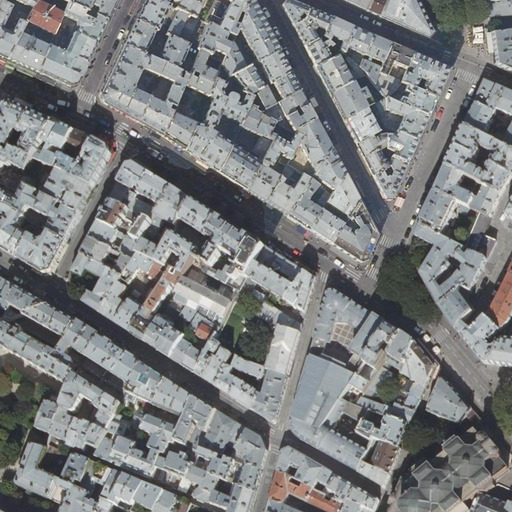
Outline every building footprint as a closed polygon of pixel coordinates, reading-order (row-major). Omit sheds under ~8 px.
[(68,3),(61,0),(37,0),(33,9),(30,13),(7,60),(20,65),(37,73),(57,27),(60,20),(68,3)] [(13,0),(33,9),(37,0),(13,0)] [(61,0),(68,3),(107,22),(115,4),(116,0),(61,0)] [(169,6),(166,5),(156,0),(144,0),(141,8),(134,21),(156,30),(157,31),(169,6)] [(156,0),(166,5),(168,0),(172,0),(178,3),(175,9),(177,10),(195,18),(203,0),(156,0)] [(215,0),(204,23),(207,24),(212,26),(223,0),(227,0),(229,2),(217,28),(234,37),(238,29),(239,26),(234,24),(239,12),(244,14),(250,0),(215,0)] [(265,26),(251,0),(250,0),(244,14),(239,26),(238,29),(245,41),(241,43),(245,50),(248,48),(254,60),(243,65),(232,43),(231,45),(224,62),(221,67),(226,76),(223,79),(218,74),(215,81),(220,83),(279,51),(265,26)] [(301,15),(306,17),(309,9),(287,0),(282,6),(288,16),(293,26),(301,22),(299,18),(301,15)] [(341,0),(366,11),(370,0),(341,0)] [(370,0),(366,11),(374,15),(428,38),(433,32),(419,3),(417,0),(370,0)] [(511,1),(506,1),(497,2),(487,3),(489,18),(511,15),(511,0),(511,1)] [(12,7),(1,2),(0,5),(0,56),(7,60),(30,13),(27,11),(26,14),(21,12),(14,29),(10,34),(1,29),(12,7)] [(107,22),(68,3),(60,20),(64,21),(66,17),(77,22),(77,23),(77,25),(76,25),(71,34),(95,45),(101,34),(107,22)] [(331,19),(309,9),(306,17),(304,21),(301,22),(293,26),(299,37),(305,48),(322,38),(323,37),(331,19)] [(197,19),(195,18),(177,10),(165,35),(168,36),(185,44),(197,19)] [(354,28),(331,19),(323,37),(328,42),(330,37),(342,42),(338,50),(342,53),(343,53),(354,28)] [(143,55),(156,30),(134,21),(129,33),(123,46),(143,55)] [(217,28),(212,26),(207,24),(196,49),(199,50),(208,54),(210,55),(213,50),(221,54),(218,59),(224,62),(231,45),(224,42),(226,37),(233,40),(234,37),(217,28)] [(86,65),(95,45),(71,34),(69,33),(68,35),(72,37),(64,52),(61,53),(53,49),(62,29),(57,27),(37,73),(52,79),(69,87),(76,85),(86,65)] [(372,36),(354,28),(343,53),(359,67),(362,61),(364,56),(372,36)] [(511,30),(490,33),(492,51),(494,64),(501,67),(511,72),(511,30)] [(196,49),(185,44),(168,36),(156,61),(163,64),(188,75),(192,65),(189,63),(186,70),(180,67),(188,50),(197,54),(199,50),(196,49)] [(390,44),(372,36),(364,56),(382,63),(390,44)] [(328,42),(323,37),(322,38),(305,48),(310,58),(315,67),(331,59),(326,49),(329,47),(330,49),(334,46),(328,42)] [(416,55),(390,44),(382,63),(380,68),(373,85),(385,99),(385,100),(401,84),(415,90),(419,81),(422,82),(432,62),(416,55)] [(156,61),(143,55),(123,46),(111,70),(99,95),(102,102),(118,111),(138,123),(148,98),(133,91),(132,86),(139,72),(143,70),(154,75),(151,82),(154,84),(157,76),(163,64),(156,61)] [(208,54),(199,50),(197,54),(192,65),(188,75),(184,85),(209,96),(215,81),(218,74),(202,66),(208,54)] [(230,84),(236,81),(240,87),(242,89),(240,93),(244,95),(247,96),(265,87),(271,84),(290,73),(285,62),(279,51),(220,83),(228,87),(230,84)] [(359,67),(343,53),(342,53),(341,54),(359,79),(365,75),(359,67)] [(331,59),(315,67),(329,94),(352,82),(337,56),(331,59)] [(362,61),(359,67),(365,75),(373,85),(380,68),(362,61)] [(432,62),(422,82),(425,83),(421,92),(437,99),(442,87),(450,69),(432,62)] [(184,85),(188,75),(163,64),(157,76),(171,83),(162,105),(158,103),(159,103),(148,98),(138,123),(149,129),(162,136),(176,103),(184,85)] [(293,78),(290,73),(271,84),(281,101),(300,91),(293,78)] [(365,75),(359,79),(366,92),(361,94),(360,91),(358,92),(353,82),(352,82),(329,94),(344,121),(367,109),(371,106),(370,103),(365,105),(361,98),(367,95),(373,105),(385,99),(373,85),(365,75)] [(228,87),(220,83),(215,81),(209,96),(210,98),(211,99),(212,99),(200,126),(199,125),(197,125),(196,125),(184,151),(209,167),(218,173),(230,144),(224,140),(221,134),(212,132),(219,115),(240,123),(248,105),(251,98),(247,96),(244,95),(241,104),(240,104),(238,105),(235,103),(236,102),(236,101),(236,99),(236,98),(235,97),(230,94),(232,89),(228,87)] [(477,102),(475,105),(496,115),(498,111),(511,117),(511,94),(503,90),(486,82),(477,102)] [(433,108),(437,99),(421,92),(415,90),(401,84),(385,100),(428,118),(433,108)] [(274,105),(265,87),(247,96),(251,98),(259,102),(256,108),(254,111),(258,113),(272,106),(274,105)] [(306,102),(300,91),(281,101),(277,104),(284,118),(308,106),(306,102)] [(385,99),(373,105),(371,106),(376,116),(375,118),(373,120),(367,109),(344,121),(356,144),(372,135),(379,132),(374,123),(376,122),(380,123),(382,126),(382,130),(386,128),(386,119),(385,111),(385,99)] [(385,100),(385,99),(385,111),(402,118),(399,125),(386,119),(386,128),(386,129),(396,133),(418,142),(420,137),(422,132),(428,118),(385,100)] [(180,105),(176,103),(162,136),(172,143),(184,151),(196,125),(177,117),(176,114),(180,105)] [(17,131),(23,134),(32,112),(21,107),(14,104),(7,106),(0,118),(0,143),(7,146),(9,147),(17,131)] [(256,108),(248,105),(240,123),(239,126),(238,126),(260,137),(251,152),(255,155),(253,159),(242,152),(239,146),(237,149),(230,144),(218,173),(231,180),(246,190),(275,136),(269,133),(274,122),(258,113),(254,111),(256,108)] [(496,115),(475,105),(470,117),(465,128),(485,138),(488,132),(491,133),(492,130),(489,129),(491,125),(498,128),(501,127),(508,130),(511,123),(496,115)] [(280,120),(272,106),(258,113),(274,122),(275,123),(280,120)] [(310,110),(308,106),(284,118),(280,120),(275,123),(280,126),(292,132),(315,120),(310,110)] [(44,117),(32,112),(23,134),(30,137),(22,153),(35,159),(41,147),(38,142),(39,139),(45,141),(55,122),(44,117)] [(322,133),(315,120),(292,132),(301,138),(298,144),(299,147),(304,145),(305,145),(305,147),(306,148),(302,150),(301,150),(314,174),(331,149),(322,133)] [(60,124),(55,122),(45,141),(43,144),(46,146),(47,144),(50,146),(48,150),(41,147),(35,159),(44,163),(65,126),(60,124)] [(72,129),(65,126),(44,163),(56,169),(61,159),(52,155),(54,152),(55,153),(60,150),(65,153),(76,131),(72,129)] [(301,138),(292,132),(280,126),(275,136),(246,190),(256,196),(266,202),(282,173),(278,171),(275,176),(265,169),(267,166),(271,168),(278,154),(278,153),(282,155),(281,156),(289,160),(298,144),(301,138)] [(485,138),(465,128),(461,138),(456,149),(478,160),(481,153),(480,151),(481,149),(497,157),(499,157),(498,159),(496,160),(491,167),(511,177),(511,152),(504,148),(485,138)] [(85,135),(76,131),(65,153),(61,159),(56,169),(60,171),(76,179),(83,166),(67,158),(69,153),(82,159),(83,157),(86,158),(96,140),(85,135)] [(392,135),(386,135),(394,154),(391,158),(407,165),(413,153),(418,142),(396,133),(395,137),(392,135)] [(374,139),(372,135),(356,144),(369,169),(373,177),(382,172),(387,169),(388,168),(388,167),(388,166),(391,158),(394,154),(386,135),(379,136),(374,139)] [(96,140),(86,158),(83,166),(76,179),(95,189),(103,174),(112,155),(110,148),(102,144),(96,140)] [(7,146),(0,143),(0,174),(20,186),(21,186),(24,180),(4,169),(6,166),(10,167),(11,167),(12,167),(13,166),(14,165),(28,172),(35,159),(22,153),(14,149),(11,154),(5,151),(7,146)] [(337,161),(331,149),(314,174),(313,177),(332,192),(344,174),(337,161)] [(478,160),(456,149),(452,158),(447,168),(466,178),(485,187),(502,196),(509,184),(511,179),(511,177),(491,167),(489,171),(490,173),(488,177),(487,176),(473,168),(474,165),(476,165),(478,160)] [(401,180),(407,165),(391,158),(388,166),(392,173),(390,178),(388,177),(385,178),(382,172),(373,177),(380,189),(385,199),(393,198),(401,180)] [(151,174),(143,169),(135,164),(129,165),(118,187),(111,201),(130,211),(151,174)] [(287,216),(310,181),(285,166),(282,173),(266,202),(275,209),(287,216)] [(466,178),(447,168),(442,181),(436,193),(450,200),(452,195),(458,198),(456,202),(458,204),(482,215),(492,219),(496,209),(502,196),(485,187),(479,201),(460,192),(466,178)] [(81,216),(88,204),(95,189),(76,179),(60,171),(46,198),(81,216)] [(0,206),(4,209),(5,207),(9,209),(13,201),(14,198),(0,190),(0,181),(1,182),(1,183),(17,193),(20,186),(0,174),(0,206)] [(155,222),(158,217),(173,188),(163,182),(151,174),(130,211),(154,223),(155,222)] [(352,188),(344,174),(332,192),(330,196),(325,204),(327,205),(340,214),(347,219),(359,201),(352,188)] [(24,180),(21,186),(26,188),(33,192),(38,182),(26,176),(24,180)] [(330,196),(317,186),(314,184),(310,181),(287,216),(298,223),(308,230),(320,212),(323,207),(325,204),(330,196)] [(41,196),(33,192),(26,188),(17,204),(13,201),(9,209),(25,219),(30,209),(54,221),(51,226),(45,223),(42,229),(44,230),(51,234),(67,244),(73,232),(81,216),(46,198),(42,204),(37,202),(41,196)] [(186,196),(173,188),(158,217),(171,224),(162,241),(169,245),(178,230),(178,229),(193,201),(186,196)] [(450,200),(436,193),(435,196),(423,222),(427,230),(443,238),(452,218),(454,218),(455,215),(454,214),(458,204),(456,202),(450,200)] [(149,233),(154,223),(130,211),(111,201),(106,212),(100,223),(143,244),(144,241),(149,233)] [(178,230),(169,245),(166,252),(159,264),(173,271),(187,278),(188,278),(202,251),(177,235),(180,233),(184,226),(184,223),(202,234),(201,235),(201,237),(201,239),(202,240),(203,241),(205,243),(206,243),(220,218),(205,208),(193,201),(178,229),(178,230)] [(363,209),(359,201),(347,219),(331,244),(344,253),(359,262),(366,259),(377,235),(363,209)] [(25,219),(9,209),(5,207),(4,209),(0,216),(7,220),(3,226),(0,224),(0,247),(1,249),(19,259),(32,238),(26,234),(28,232),(25,231),(24,233),(19,230),(26,219),(25,219)] [(331,244),(347,219),(340,214),(335,221),(320,212),(308,230),(321,237),(331,244)] [(486,232),(492,219),(482,215),(466,250),(476,256),(484,237),(486,232)] [(239,273),(248,257),(245,255),(254,240),(246,234),(220,218),(206,243),(204,246),(204,247),(202,251),(188,278),(187,278),(180,290),(174,301),(188,309),(200,317),(208,322),(222,331),(236,302),(232,300),(236,293),(225,288),(222,294),(205,284),(209,275),(211,275),(211,276),(228,286),(228,285),(236,272),(239,273)] [(155,222),(154,223),(149,233),(155,237),(161,225),(155,222)] [(471,294),(486,262),(496,242),(484,237),(476,256),(466,250),(443,238),(427,230),(423,222),(416,237),(438,249),(422,275),(437,301),(441,308),(459,293),(467,303),(471,294)] [(135,250),(139,252),(143,244),(100,223),(95,233),(92,239),(134,261),(138,254),(134,252),(135,250)] [(39,227),(38,227),(36,231),(32,238),(19,259),(30,266),(45,275),(52,273),(60,258),(67,244),(51,234),(46,243),(43,244),(37,240),(44,230),(42,229),(39,227)] [(83,257),(124,278),(134,261),(92,239),(87,249),(83,257)] [(259,243),(254,240),(245,255),(248,257),(239,273),(236,272),(228,285),(241,292),(266,247),(259,243)] [(144,241),(143,244),(139,252),(138,254),(159,264),(166,252),(153,246),(155,243),(153,242),(151,245),(144,241)] [(266,247),(241,292),(236,302),(273,326),(301,334),(304,326),(267,303),(263,312),(248,303),(258,284),(276,296),(274,300),(279,303),(282,300),(286,302),(287,301),(300,309),(298,311),(302,313),(303,311),(307,314),(317,279),(299,268),(282,257),(266,247)] [(138,254),(134,261),(124,278),(101,314),(110,320),(124,329),(131,333),(158,293),(152,289),(146,298),(146,300),(142,307),(133,301),(133,300),(132,300),(128,305),(120,300),(140,269),(164,285),(173,271),(159,264),(138,254)] [(124,278),(83,257),(78,266),(73,276),(74,281),(75,281),(76,281),(77,281),(78,280),(80,280),(81,278),(84,279),(87,272),(102,279),(101,280),(101,282),(103,284),(96,297),(89,293),(88,296),(86,296),(85,295),(82,296),(80,296),(78,297),(79,300),(93,309),(101,314),(124,278)] [(187,278),(173,271),(164,285),(158,293),(131,333),(146,343),(159,351),(174,329),(182,318),(188,309),(174,301),(163,318),(162,317),(155,327),(150,324),(173,288),(172,286),(180,290),(187,278)] [(509,324),(511,318),(511,275),(499,298),(491,312),(487,317),(502,331),(509,324)] [(0,277),(0,330),(6,325),(8,323),(20,319),(18,317),(9,313),(4,320),(0,317),(0,289),(6,292),(3,299),(0,297),(0,311),(0,312),(1,310),(8,313),(11,307),(20,289),(11,284),(0,277)] [(26,293),(20,289),(11,307),(27,316),(51,307),(26,293)] [(355,356),(367,363),(390,326),(382,321),(365,310),(362,308),(333,293),(329,297),(326,311),(320,327),(315,341),(325,344),(330,346),(336,326),(346,326),(356,331),(362,338),(352,354),(355,356)] [(473,312),(467,303),(459,293),(441,308),(448,316),(459,330),(464,324),(467,319),(473,312)] [(273,326),(236,302),(222,331),(215,345),(214,345),(214,346),(213,348),(209,355),(207,358),(198,375),(202,378),(204,380),(214,361),(211,360),(214,355),(217,356),(221,349),(222,349),(230,334),(236,337),(229,348),(252,361),(268,330),(278,335),(268,370),(289,378),(301,334),(273,326)] [(51,307),(27,316),(24,317),(36,323),(34,327),(37,328),(38,325),(67,342),(79,323),(63,314),(51,307)] [(195,325),(200,317),(188,309),(182,318),(195,325)] [(201,336),(208,322),(200,317),(195,325),(191,330),(201,336)] [(479,325),(473,331),(464,324),(459,330),(476,352),(484,364),(489,364),(508,337),(502,331),(487,317),(479,325)] [(215,345),(222,331),(208,322),(201,336),(194,347),(184,367),(191,371),(198,375),(207,358),(196,351),(199,345),(198,344),(201,339),(214,346),(214,345),(215,345)] [(89,330),(79,323),(67,342),(62,350),(55,361),(75,374),(76,374),(81,367),(67,358),(73,349),(87,358),(101,337),(89,330)] [(6,325),(0,330),(0,346),(71,386),(75,374),(55,361),(62,350),(59,349),(58,351),(56,349),(57,348),(54,346),(52,350),(24,335),(25,332),(23,331),(22,333),(6,325)] [(396,330),(390,326),(367,363),(352,388),(364,396),(382,366),(402,334),(396,330)] [(187,338),(174,329),(159,351),(168,357),(172,359),(187,338)] [(511,329),(508,337),(489,364),(504,367),(511,368),(511,329)] [(409,338),(402,334),(382,366),(388,370),(391,365),(403,372),(415,342),(409,338)] [(187,336),(187,338),(172,359),(178,363),(184,367),(194,347),(192,346),(193,344),(190,341),(191,339),(187,336)] [(75,374),(71,386),(65,402),(53,436),(50,447),(60,451),(63,444),(85,453),(88,446),(100,451),(108,433),(108,432),(113,423),(127,394),(143,364),(122,351),(101,337),(87,358),(81,367),(76,374),(75,374)] [(367,363),(355,356),(348,367),(338,363),(323,357),(325,344),(315,341),(312,354),(306,374),(304,385),(300,398),(294,421),(294,430),(294,436),(298,439),(310,446),(332,459),(351,469),(360,474),(365,465),(369,453),(333,433),(344,414),(365,425),(370,411),(358,406),(343,402),(352,388),(367,363)] [(427,357),(415,342),(403,372),(390,403),(396,405),(417,412),(421,404),(426,391),(436,367),(427,357)] [(216,359),(214,361),(204,380),(212,384),(218,388),(233,355),(225,351),(220,361),(216,359)] [(244,361),(233,355),(218,388),(237,400),(254,411),(259,396),(259,393),(239,381),(239,380),(232,377),(235,370),(258,379),(258,381),(262,383),(264,375),(266,370),(244,362),(244,361)] [(156,373),(143,364),(127,394),(155,406),(167,380),(156,373)] [(388,370),(382,366),(364,396),(370,399),(375,392),(379,395),(393,373),(388,370)] [(266,369),(266,370),(264,375),(270,377),(264,397),(259,396),(254,411),(261,416),(274,424),(277,423),(289,378),(268,370),(266,369)] [(463,424),(472,409),(456,389),(446,379),(443,379),(429,413),(462,425),(463,424)] [(182,389),(167,380),(155,406),(155,407),(186,420),(196,398),(182,389)] [(39,431),(53,436),(65,402),(59,400),(59,399),(52,396),(50,403),(47,404),(38,429),(39,431)] [(218,412),(207,405),(196,398),(186,420),(183,428),(177,443),(201,453),(202,450),(218,412)] [(362,399),(358,406),(370,411),(374,412),(388,417),(409,425),(412,425),(414,420),(417,412),(396,405),(394,410),(391,410),(392,407),(387,405),(386,408),(362,399)] [(485,424),(472,409),(463,424),(461,431),(466,436),(470,436),(463,443),(462,442),(461,443),(457,442),(456,443),(451,448),(450,448),(449,448),(450,449),(449,453),(448,454),(449,455),(442,461),(441,460),(440,461),(441,462),(434,467),(433,467),(429,462),(429,461),(428,460),(427,462),(414,473),(405,481),(405,482),(399,496),(395,495),(390,507),(394,508),(392,511),(472,511),(473,511),(472,511),(467,506),(474,500),(476,499),(475,499),(483,493),(488,493),(490,492),(489,492),(495,488),(496,487),(495,486),(496,482),(496,481),(510,470),(501,460),(503,458),(503,456),(500,452),(497,452),(496,453),(496,452),(495,453),(491,447),(491,446),(491,442),(489,439),(485,439),(484,440),(476,431),(485,424)] [(369,423),(374,412),(370,411),(365,425),(361,434),(376,440),(379,441),(383,442),(399,449),(403,441),(409,425),(388,417),(384,428),(384,429),(386,430),(385,433),(380,431),(380,429),(380,428),(369,423)] [(153,412),(148,421),(144,431),(157,437),(152,450),(163,455),(166,456),(171,444),(175,446),(177,443),(183,428),(180,426),(179,430),(152,419),(155,413),(153,412)] [(238,424),(218,412),(202,450),(222,457),(229,446),(236,450),(249,431),(238,424)] [(439,460),(462,425),(429,413),(424,426),(430,429),(424,443),(418,440),(414,449),(425,454),(439,460)] [(135,416),(130,430),(142,435),(144,431),(148,421),(135,416)] [(108,432),(108,433),(111,434),(120,437),(123,439),(124,439),(127,429),(128,429),(113,423),(108,432)] [(418,440),(424,443),(430,429),(424,426),(421,432),(418,440)] [(142,435),(130,430),(126,440),(124,439),(123,439),(113,463),(154,479),(163,455),(152,450),(149,449),(148,452),(153,454),(150,462),(147,461),(148,457),(148,455),(140,452),(136,451),(139,444),(137,444),(142,435)] [(253,434),(249,431),(236,450),(249,458),(248,460),(234,452),(229,460),(262,472),(266,461),(268,452),(263,440),(253,434)] [(109,439),(111,434),(108,433),(100,451),(96,457),(113,464),(113,463),(123,439),(120,437),(118,444),(107,440),(109,439)] [(402,450),(399,449),(383,442),(373,468),(391,477),(397,462),(402,450)] [(177,443),(175,446),(170,458),(166,456),(163,455),(154,479),(153,480),(173,488),(177,477),(184,479),(180,487),(185,489),(188,481),(202,487),(197,498),(212,504),(214,496),(205,492),(210,475),(194,469),(197,461),(199,457),(201,453),(177,443)] [(64,483),(60,482),(40,473),(48,451),(33,446),(31,447),(16,486),(49,500),(50,500),(51,500),(52,500),(53,499),(57,488),(72,494),(65,511),(99,511),(102,506),(90,501),(92,496),(81,491),(64,484),(64,483)] [(60,451),(50,447),(48,451),(40,473),(60,482),(71,455),(69,454),(69,455),(60,451)] [(412,454),(423,459),(425,454),(414,449),(412,454)] [(212,467),(197,461),(194,469),(210,475),(220,479),(226,481),(256,493),(259,484),(262,472),(229,460),(222,457),(202,450),(201,453),(199,457),(214,462),(212,467)] [(282,463),(279,474),(290,479),(293,481),(297,472),(301,475),(298,483),(301,484),(315,491),(319,483),(326,487),(322,494),(327,497),(328,497),(331,492),(338,477),(315,464),(291,451),(284,454),(282,463)] [(75,459),(64,483),(64,484),(81,491),(93,464),(78,458),(75,459)] [(126,477),(93,464),(81,491),(92,496),(95,498),(97,494),(94,492),(98,482),(110,486),(109,489),(106,487),(105,490),(107,491),(103,501),(112,505),(126,477)] [(373,468),(365,465),(360,474),(371,480),(385,488),(386,488),(388,483),(391,477),(373,468)] [(290,479),(279,474),(273,494),(268,511),(296,511),(285,507),(291,495),(325,511),(346,511),(348,507),(334,500),(332,504),(325,501),(327,497),(322,494),(315,491),(301,484),(299,489),(288,483),(290,479)] [(216,492),(220,479),(210,475),(205,492),(214,496),(212,504),(231,511),(230,511),(251,511),(253,507),(256,493),(226,481),(223,488),(233,492),(231,500),(216,492)] [(146,485),(126,477),(112,505),(115,506),(128,511),(131,511),(132,510),(119,505),(121,502),(134,507),(146,485)] [(338,477),(331,492),(335,494),(332,499),(334,500),(348,507),(350,502),(373,511),(375,511),(378,506),(380,502),(357,488),(338,477)] [(155,511),(166,493),(146,485),(134,507),(132,510),(131,511),(138,511),(142,506),(152,511),(155,511)] [(212,511),(166,493),(155,511),(212,511)] [(511,511),(511,503),(509,505),(481,494),(474,511),(511,511)] [(112,511),(115,506),(112,505),(103,501),(102,506),(99,511),(112,511)] [(373,511),(350,502),(348,507),(346,511),(362,511),(373,511)]
